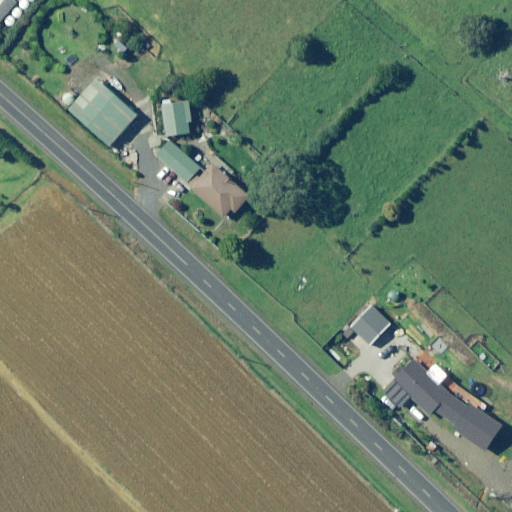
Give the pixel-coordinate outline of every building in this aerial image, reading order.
[(0,0),(0,25),(16,4),(11,0),(0,0)] [(113,81),(104,72),(70,110),(111,147),(139,117),(107,88),(113,81)] [(167,137),(192,134),(191,125),(195,124),(193,102),(164,105),(167,137)] [(201,168),(171,142),(158,157),(187,183),(201,168)] [(191,192),(192,190),(225,218),(233,210),(237,213),(252,197),(210,160),(188,186),(186,188),(191,192)] [(393,324),(374,307),(353,330),(371,347),(393,324)] [(406,353),(394,364),(401,371),(393,379),(430,416),(459,388),(415,344),(406,353)]
